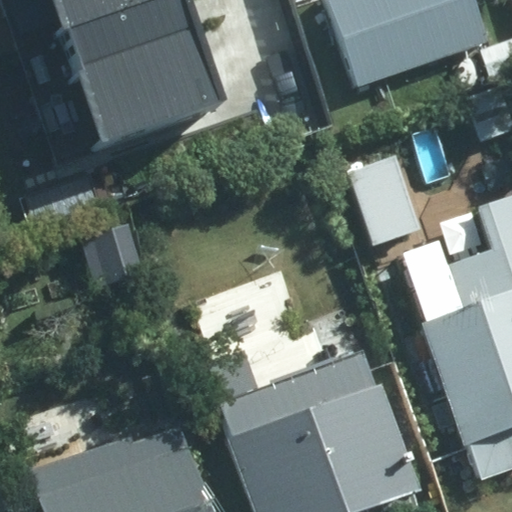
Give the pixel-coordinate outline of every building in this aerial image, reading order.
[(40,0),(53,32),(140,0),(40,0)] [(94,146),(218,101),(180,0),(140,0),(53,32),(94,146)] [(478,45),(460,0),(332,0),(318,5),(353,94),(478,45)] [(283,3),(208,27),(246,145),(320,121),(283,3)] [(381,165),(333,183),(361,259),(409,242),(381,165)] [(101,214),(89,174),(31,193),(43,233),(101,214)] [(511,203),(471,218),(486,259),(431,279),(423,256),(396,266),(475,484),(511,471),(511,203)] [(119,231),(87,240),(102,294),(134,285),(119,231)] [(352,360),(203,416),(238,511),(387,511),(407,505),(352,360)] [(192,511),(165,434),(15,487),(23,511),(192,511)]
